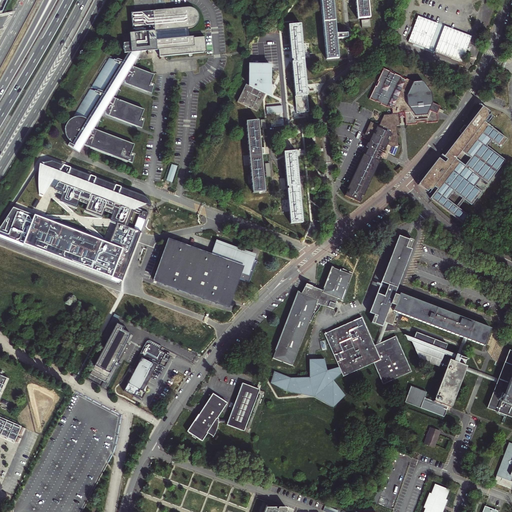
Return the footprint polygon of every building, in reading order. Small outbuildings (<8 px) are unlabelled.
[(0,0),(0,13),(7,12),(12,0),(0,0)] [(332,0),(320,0),(326,60),(338,59),(334,17),(332,0)] [(355,0),(357,19),(364,19),(369,18),(367,0),(355,0)] [(124,53),(130,53),(122,65),(118,63),(116,62),(114,62),(113,63),(108,61),(90,88),(97,92),(95,93),(89,90),(72,117),(69,119),(67,121),(65,124),(64,127),(64,129),(64,133),(65,135),(66,138),(68,140),(73,143),(72,144),(70,143),(68,145),(77,151),(79,152),(82,149),(81,149),(83,145),(86,146),(133,164),(135,154),(131,153),(135,144),(94,129),(104,115),(106,115),(142,129),(144,120),(141,119),(144,111),(114,98),(123,83),(124,84),(152,94),(154,85),(151,84),(154,75),(132,67),(141,52),(155,50),(158,50),(159,57),(199,53),(206,52),(205,46),(204,36),(201,36),(193,37),(193,36),(188,36),(187,32),(187,29),(190,28),(191,28),(194,27),(196,25),(197,23),(198,21),(199,18),(198,16),(197,14),(196,12),(194,10),(192,8),(188,8),(164,10),(150,11),(130,13),(132,33),(130,34),(131,43),(123,43),(124,53)] [(460,40),(414,23),(408,43),(454,61),(460,40)] [(288,26),(294,91),(290,92),(291,97),(295,97),(307,96),(300,25),(288,26)] [(269,85),(269,65),(247,66),(247,86),(245,85),(236,103),(256,112),(265,95),(263,94),(266,88),(264,87),(264,85),(269,85)] [(400,113),(402,113),(404,113),(405,125),(416,124),(416,123),(426,122),(426,124),(437,123),(437,121),(436,115),(439,107),(432,103),(431,94),(422,82),(412,83),(406,80),(405,81),(401,79),(401,78),(394,75),(389,73),(390,72),(383,69),(377,82),(378,83),(376,87),(375,86),(369,100),(375,103),(376,102),(380,104),(380,105),(387,108),(387,107),(391,109),(392,115),(397,114),(397,113),(400,113)] [(488,112),(481,107),(442,158),(446,160),(445,162),(443,163),(438,159),(417,185),(426,192),(428,190),(430,191),(433,187),(435,188),(436,190),(429,199),(463,225),(469,217),(458,209),(464,201),(470,206),(481,192),(474,187),(478,182),(480,179),(487,185),(504,161),(485,147),(490,141),(499,149),(506,140),(483,122),(488,116),(486,115),(488,112)] [(364,155),(362,154),(346,188),(347,189),(345,193),(344,195),(359,202),(362,196),(378,162),(377,161),(379,158),(377,157),(378,155),(379,153),(380,151),(382,151),(384,148),(386,145),(391,147),(397,146),(396,126),(398,126),(397,114),(392,115),(383,116),(379,125),(377,125),(375,124),(369,122),(362,137),(368,141),(365,147),(367,148),(364,155)] [(246,122),(252,193),(257,193),(264,192),(263,182),(262,165),(269,164),(269,154),(261,155),(258,121),(246,122)] [(300,200),(297,169),(297,166),(295,152),(283,153),(285,172),(290,224),(302,223),(300,200)] [(137,201),(151,207),(151,205),(150,203),(146,199),(144,197),(141,195),(67,166),(52,160),(43,162),(44,162),(44,164),(40,163),(40,171),(41,185),(41,193),(41,194),(44,196),(51,184),(55,186),(53,190),(62,193),(59,202),(76,208),(79,200),(80,200),(80,201),(81,201),(82,200),(85,202),(84,203),(85,203),(86,202),(87,203),(84,211),(101,218),(104,209),(106,210),(106,211),(107,211),(110,212),(110,213),(111,212),(112,213),(108,221),(117,225),(127,228),(134,208),(136,205),(137,201)] [(177,166),(171,164),(165,181),(169,182),(172,183),(177,166)] [(110,243),(13,207),(0,227),(0,238),(110,281),(123,249),(110,243)] [(149,214),(134,208),(127,228),(141,234),(149,214)] [(127,228),(117,225),(110,243),(123,249),(110,281),(119,285),(122,282),(141,234),(127,228)] [(407,238),(399,235),(398,239),(396,243),(395,247),(394,249),(393,250),(392,254),(391,256),(390,258),(389,261),(389,262),(388,265),(387,266),(386,269),(386,270),(384,273),(381,281),(384,282),(387,283),(388,284),(389,284),(388,287),(385,296),(377,293),(375,297),(375,298),(374,300),(372,305),(372,306),(371,308),(370,312),(373,313),(375,314),(372,322),(374,323),(382,326),(383,324),(384,322),(384,321),(385,322),(386,322),(388,323),(392,324),(394,321),(397,312),(398,312),(401,314),(403,314),(405,315),(407,316),(409,317),(410,317),(412,318),(413,318),(414,319),(416,320),(418,320),(419,321),(421,321),(422,322),(423,322),(425,323),(426,323),(427,324),(429,324),(430,325),(431,325),(433,326),(437,327),(438,328),(439,328),(441,329),(442,330),(443,330),(445,331),(446,331),(447,332),(450,333),(453,334),(454,334),(457,335),(458,336),(461,337),(462,337),(465,338),(467,339),(471,341),(473,342),(475,342),(476,343),(479,344),(483,346),(487,337),(487,335),(488,334),(490,328),(486,327),(481,325),(477,323),(476,323),(474,322),(469,320),(466,319),(464,318),(461,317),(459,317),(458,316),(457,316),(455,315),(453,314),(451,313),(450,313),(449,312),(446,311),(445,311),(441,310),(439,309),(437,308),(435,307),(431,306),(430,305),(429,305),(426,304),(425,303),(421,302),(420,301),(418,301),(417,300),(416,300),(414,299),(413,299),(412,298),(410,297),(409,297),(408,297),(406,296),(404,295),(400,293),(399,295),(397,295),(395,294),(396,290),(397,287),(398,284),(399,284),(400,280),(402,276),(402,275),(403,272),(404,270),(405,268),(406,265),(406,264),(407,261),(409,257),(409,256),(410,253),(412,249),(410,248),(413,239),(409,238),(409,239),(408,239),(407,238)] [(168,242),(154,279),(229,307),(232,299),(239,279),(249,283),(250,278),(256,262),(253,260),(254,256),(252,255),(248,254),(248,255),(216,243),(211,258),(168,242)] [(333,309),(335,304),(333,304),(334,301),(335,302),(336,300),(336,298),(337,299),(341,300),(351,276),(342,273),(342,274),(340,273),(340,272),(331,268),(323,291),(315,288),(311,289),(311,287),(306,285),(303,292),(302,295),(298,293),(291,310),(294,311),(292,318),(289,316),(282,335),(285,336),(283,342),(280,341),(273,359),(282,362),(283,362),(283,363),(293,366),(299,350),(298,349),(300,346),(310,321),(311,321),(313,317),(314,315),(318,310),(321,305),(321,303),(325,304),(324,306),(333,309)] [(396,336),(379,344),(377,348),(376,348),(374,347),(373,346),(361,318),(335,330),(325,334),(341,368),(343,374),(345,377),(374,364),(384,385),(403,376),(412,372),(396,336)] [(377,348),(379,344),(384,331),(388,323),(386,322),(385,322),(383,325),(375,345),(374,347),(376,348),(377,348)] [(115,323),(89,374),(104,382),(113,365),(115,367),(127,344),(125,342),(129,333),(121,329),(122,327),(115,323)] [(446,367),(433,402),(424,398),(426,393),(410,387),(404,402),(420,408),(443,417),(446,410),(447,407),(450,408),(464,371),(465,369),(465,367),(466,366),(464,366),(467,359),(460,356),(458,356),(456,355),(455,354),(444,350),(447,344),(416,332),(413,338),(403,335),(406,340),(413,342),(415,348),(416,351),(418,353),(420,357),(422,359),(426,361),(438,366),(439,364),(446,367)] [(467,339),(463,338),(461,343),(456,355),(458,356),(460,356),(464,344),(467,339)] [(138,355),(141,357),(157,364),(158,365),(165,353),(159,351),(161,347),(150,340),(148,340),(146,341),(145,342),(138,355)] [(503,363),(497,379),(496,381),(496,383),(486,408),(511,418),(511,351),(508,350),(505,359),(504,362),(503,363)] [(141,357),(123,391),(138,400),(139,398),(141,399),(145,393),(142,392),(143,390),(157,364),(141,357)] [(343,374),(341,368),(328,371),(326,360),(316,360),(311,360),(311,378),(290,379),(276,372),(272,384),(287,394),(303,396),(305,396),(314,397),(333,407),(347,396),(335,381),(343,374)] [(465,369),(464,371),(480,377),(496,383),(496,381),(497,379),(482,373),(465,367),(465,369)] [(0,436),(15,442),(22,425),(0,415),(0,401),(10,377),(0,372),(0,436)] [(235,409),(230,421),(230,423),(229,424),(228,427),(245,434),(246,433),(247,430),(260,396),(261,393),(261,392),(256,390),(243,385),(241,392),(235,409)] [(219,429),(220,423),(216,423),(218,421),(219,420),(229,405),(215,395),(203,412),(204,413),(203,414),(202,416),(200,415),(189,432),(204,442),(209,434),(215,438),(217,434),(219,429)] [(261,396),(248,431),(251,431),(263,397),(261,396)] [(438,431),(429,427),(423,443),(433,447),(438,435),(437,435),(438,431)] [(511,483),(511,481),(510,481),(511,477),(511,476),(511,444),(508,443),(505,452),(493,482),(510,489),(511,483)] [(450,490),(436,484),(432,493),(430,492),(424,507),(426,508),(424,511),(442,511),(444,508),(445,506),(448,499),(446,499),(450,490)] [(377,505),(382,491),(376,489),(370,502),(377,505)]
